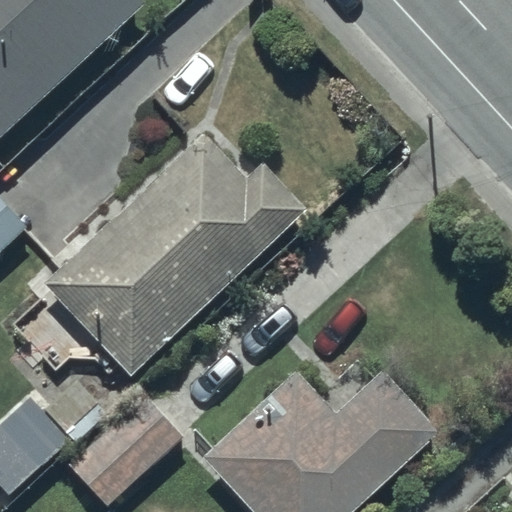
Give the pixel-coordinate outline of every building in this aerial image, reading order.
[(0,0),(0,130),(142,0),(0,0)] [(243,170),(203,127),(45,275),(131,366),(307,201),(261,153),(243,170)] [(0,244),(26,222),(0,192),(0,244)] [(292,362),(201,445),(262,511),(339,511),(437,423),(380,361),(332,405),(292,362)] [(76,373),(46,400),(78,434),(107,406),(76,373)] [(109,500),(182,428),(140,385),(66,456),(109,500)] [(0,482),(9,491),(70,434),(28,390),(0,418),(0,482)]
